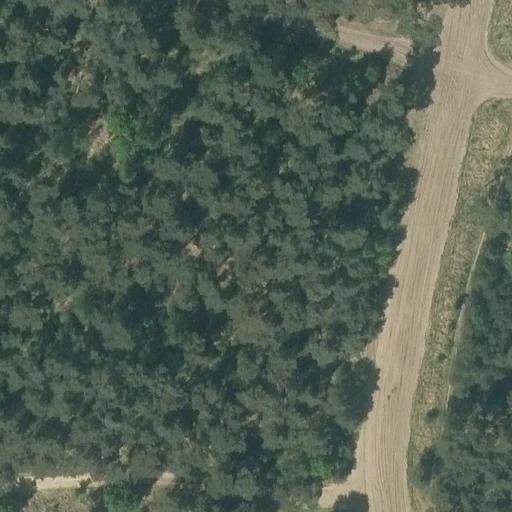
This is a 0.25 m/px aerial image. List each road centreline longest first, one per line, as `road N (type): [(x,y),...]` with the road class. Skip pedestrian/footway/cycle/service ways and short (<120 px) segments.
road 1 (track): [(380,511),(367,461),(458,75),(464,0)]
road 2 (track): [(177,0),(511,85)]
